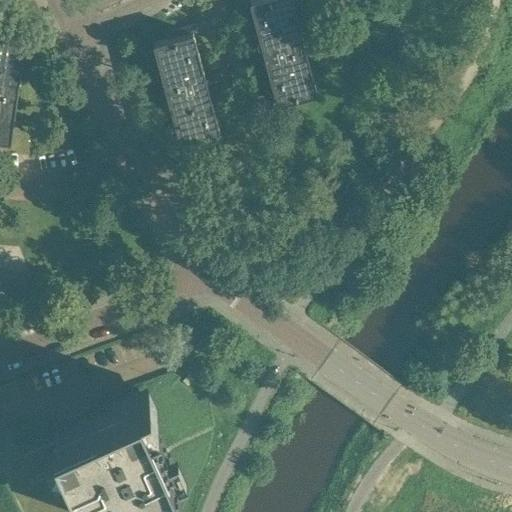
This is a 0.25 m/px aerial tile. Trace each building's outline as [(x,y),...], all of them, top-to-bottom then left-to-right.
[(316,92),(298,24),(291,0),(250,0),(277,101),(272,103),(274,110),(299,103),(297,97),(316,92)] [(220,134),(193,32),(197,31),(195,24),(171,30),(173,37),(153,42),(181,144),(220,134)] [(0,138),(10,140),(25,35),(0,31),(0,138)] [(95,511),(178,474),(138,388),(106,403),(56,426),(52,428),(57,439),(91,511),(95,511)] [(91,511),(57,439),(0,465),(0,467),(20,511),(91,511)]
